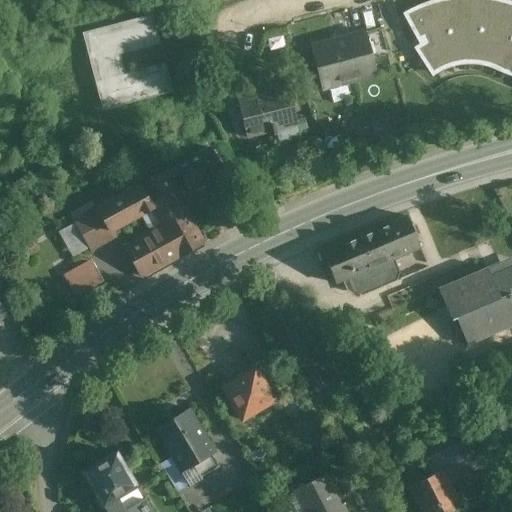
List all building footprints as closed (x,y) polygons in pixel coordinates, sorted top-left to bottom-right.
[(511,2),(500,0),(438,0),(403,12),(433,75),(474,63),(511,72),(511,2)] [(160,70),(121,80),(114,52),(153,42),(155,41),(149,20),(87,37),(106,106),(167,90),(162,69),(160,69),(160,70)] [(381,29),(366,33),(373,60),(388,56),(381,29)] [(366,32),(310,47),(322,90),(377,76),(373,60),(366,33),(366,32)] [(222,80),(202,85),(217,114),(229,109),(222,80)] [(289,89),(238,102),(247,137),(272,130),(274,137),(277,136),(276,129),(298,124),(289,89)] [(211,149),(177,167),(180,173),(190,192),(224,174),(211,149)] [(164,172),(97,209),(97,210),(75,222),(90,248),(113,236),(111,231),(144,213),(146,215),(154,217),(156,216),(162,227),(125,247),(142,277),(203,243),(168,179),(180,173),(177,167),(165,173),(164,172)] [(406,216),(322,251),(336,284),(348,279),(354,292),(362,295),(396,281),(399,273),(394,260),(420,249),(406,216)] [(91,260),(64,276),(76,297),(103,282),(91,260)] [(488,269),(439,289),(452,321),(457,319),(468,345),(470,345),(469,343),(493,333),(494,335),(496,334),(495,332),(511,324),(511,267),(491,276),(488,269)] [(360,322),(347,327),(357,350),(370,345),(360,322)] [(255,368),(222,387),(242,421),(275,401),(255,368)] [(189,409),(155,430),(182,473),(212,455),(216,452),(189,409)] [(269,416),(253,425),(259,436),(275,426),(269,416)] [(322,441),(309,418),(296,426),(309,449),(322,441)] [(455,422),(425,442),(432,456),(464,440),(455,422)] [(432,456),(425,460),(433,475),(441,471),(447,482),(478,467),(464,440),(432,456)] [(136,486),(116,453),(87,471),(86,476),(104,506),(118,498),(126,511),(143,500),(135,487),(136,486)] [(212,455),(182,473),(189,485),(219,466),(212,455)] [(433,475),(409,487),(421,511),(453,511),(461,508),(447,482),(441,471),(433,475)] [(325,476),(295,492),(306,511),(345,511),(342,506),(340,506),(325,476)] [(108,511),(151,511),(145,500),(143,500),(126,511),(118,498),(104,506),(108,511)]
